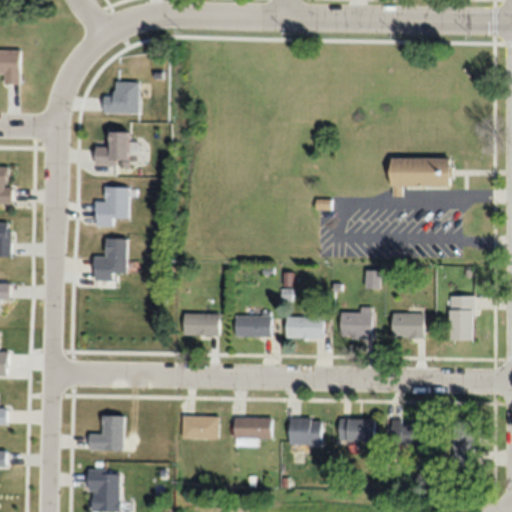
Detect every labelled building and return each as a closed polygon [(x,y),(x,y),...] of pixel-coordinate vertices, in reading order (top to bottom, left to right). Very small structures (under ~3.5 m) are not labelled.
[(0,73),(5,74),(5,82),(21,82),(21,50),(0,50),(0,73)] [(140,81),(117,81),(117,93),(105,93),(105,112),(140,112),(140,81)] [(97,164),(130,165),(131,131),(109,131),(109,145),(98,145),(97,164)] [(453,157),(390,157),(390,195),(403,195),(403,186),(453,186),(453,157)] [(12,166),(0,165),(0,203),(12,203),(12,166)] [(107,186),(107,199),(97,199),(97,225),(117,225),(117,217),(130,217),(130,186),(107,186)] [(0,256),(13,256),(13,222),(0,221),(0,256)] [(96,279),(116,279),(116,272),(128,272),(128,238),(107,238),(107,256),(96,256),(96,279)] [(369,274),(368,286),(380,287),(381,275),(369,274)] [(0,313),(1,314),(1,299),(12,299),(12,282),(0,282),(0,313)] [(453,339),(476,339),(476,295),(453,295),(453,339)] [(374,338),(374,308),(361,308),(361,313),(342,313),(342,338),(374,338)] [(220,313),(185,313),(185,334),(220,334),(220,313)] [(393,313),(393,338),(426,338),(426,313),(393,313)] [(236,336),(273,336),(273,314),(236,314),(236,336)] [(287,337),(325,337),(325,315),(287,315),(287,337)] [(0,375),(10,375),(10,351),(0,351),(0,332),(0,375)] [(0,423),(9,424),(9,407),(0,406),(0,423)] [(92,450),(126,450),(126,415),(104,415),(104,431),(92,431),(92,450)] [(184,438),(221,438),(221,415),(184,415),(184,438)] [(237,416),(237,445),(264,445),(264,437),(273,437),(273,416),(237,416)] [(323,417),(292,417),(292,444),(323,444),(323,417)] [(340,441),(377,441),(377,418),(340,418),(340,441)] [(429,444),(429,421),(390,421),(390,444),(429,444)] [(456,463),(476,463),(476,426),(456,426),(456,463)] [(0,449),(0,466),(9,467),(9,450),(0,449)] [(123,469),(92,469),(92,511),(123,511),(123,469)]
